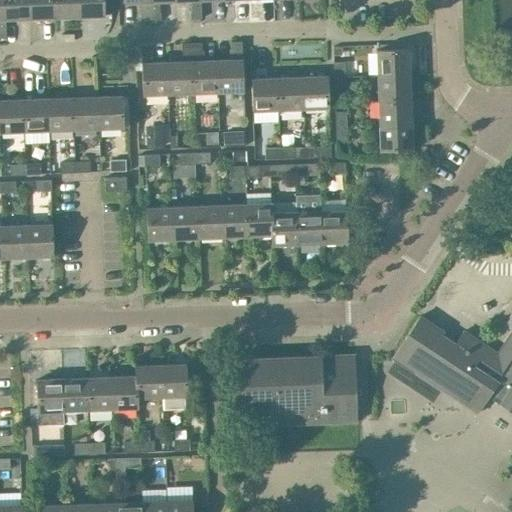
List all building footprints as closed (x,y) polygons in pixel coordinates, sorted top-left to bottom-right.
[(29,19),(28,0),(3,0),(5,20),(29,19)] [(54,18),(53,0),(28,0),(29,19),(54,18)] [(79,17),(78,0),(53,0),(54,18),(79,17)] [(105,16),(104,0),(78,0),(79,17),(105,16)] [(151,20),(149,0),(124,0),(124,3),(141,3),(141,13),(141,21),(151,20)] [(175,1),(174,0),(149,0),(151,20),(161,20),(161,12),(160,12),(159,2),(175,1)] [(200,0),(199,0),(174,0),(175,1),(191,1),(191,11),(190,11),(190,19),(201,18),(201,0),(200,0)] [(243,92),(242,41),(231,42),(231,49),(232,49),(232,60),(216,60),(217,93),(243,92)] [(193,93),(191,43),(181,44),(181,51),(182,51),(183,62),(167,62),(168,94),(193,93)] [(217,93),(216,60),(201,61),(201,50),(201,43),(191,43),(193,93),(217,93)] [(168,94),(167,62),(152,63),(151,52),(152,52),(152,44),(141,45),(143,95),(168,94)] [(344,57),(343,47),(333,47),(333,58),(344,57)] [(410,75),(409,49),(376,50),(377,76),(410,75)] [(344,62),(333,62),(334,78),(345,78),(344,62)] [(411,100),(410,75),(377,76),(378,101),(411,100)] [(329,108),(327,76),(302,77),(303,109),(329,108)] [(303,109),(302,77),(277,78),(278,110),(303,109)] [(278,110),(277,78),(251,79),(252,111),(278,110)] [(345,92),(345,78),(334,78),(334,92),(345,92)] [(124,128),(123,96),(97,97),(98,129),(124,128)] [(98,129),(97,97),(72,98),(73,130),(98,129)] [(73,130),(72,98),(47,99),(48,131),(73,130)] [(48,131),(47,99),(22,100),(24,132),(48,131)] [(0,132),(24,132),(22,100),(0,100),(0,132)] [(412,125),(411,100),(378,101),(379,126),(412,125)] [(346,111),(335,112),(336,128),(346,127),(346,111)] [(413,150),(412,125),(379,126),(380,151),(413,150)] [(347,141),(346,127),(336,128),(336,142),(347,141)] [(331,157),(330,146),(315,147),(315,158),(331,157)] [(295,158),(295,147),(280,148),(280,159),(295,158)] [(280,159),(280,148),(265,149),(265,159),(280,159)] [(210,163),(209,152),(194,153),(195,164),(210,163)] [(195,164),(194,153),(179,154),(180,165),(195,164)] [(160,165),(159,154),(144,155),(144,166),(160,165)] [(126,171),(125,160),(110,160),(110,171),(126,171)] [(90,172),(90,161),(74,162),(75,173),(90,172)] [(75,173),(74,162),(60,163),(60,173),(75,173)] [(345,173),(345,162),(330,163),(330,174),(345,173)] [(41,174),(40,163),(25,164),(25,175),(41,174)] [(25,175),(25,164),(10,165),(11,176),(25,175)] [(295,175),(294,164),(279,165),(279,176),(295,175)] [(310,175),(309,164),(294,164),(295,175),(310,175)] [(245,177),(245,166),(230,167),(230,178),(245,177)] [(260,176),(260,166),(245,166),(245,177),(260,176)] [(126,191),(126,177),(104,178),(105,192),(126,191)] [(51,191),(51,180),(35,181),(36,191),(51,191)] [(15,192),(15,181),(0,182),(0,193),(15,192)] [(273,245),(271,213),(270,213),(270,203),(246,204),(248,236),(271,235),(272,245),(273,245)] [(248,236),(246,204),(222,205),(223,237),(248,236)] [(223,237),(222,205),(197,206),(198,238),(223,237)] [(198,238),(197,206),(172,207),(173,239),(198,238)] [(173,239),(172,207),(146,208),(147,240),(173,239)] [(348,242),(347,210),(321,211),(322,243),(348,242)] [(322,243),(321,211),(296,212),(297,244),(322,243)] [(297,244),(296,212),(271,213),(273,245),(297,244)] [(53,256),(52,224),(26,225),(27,257),(53,256)] [(27,257),(26,225),(1,226),(2,258),(27,257)] [(511,317),(506,326),(511,330),(511,331),(497,355),(462,332),(454,343),(441,335),(443,332),(419,317),(392,357),(477,414),(488,397),(511,413),(511,317)] [(357,421),(354,355),(234,359),(236,410),(266,409),(267,425),(357,421)] [(187,396),(186,364),(160,365),(162,397),(163,410),(185,409),(185,396),(187,396)] [(162,397),(160,365),(135,366),(137,408),(138,408),(138,398),(162,397)] [(137,408),(135,366),(135,376),(111,377),(112,409),(137,408)] [(112,409),(111,377),(86,378),(87,410),(112,409)] [(87,410),(86,378),(61,379),(62,411),(87,410)] [(62,411),(61,379),(36,380),(37,412),(62,411)] [(190,450),(189,439),(174,440),(175,451),(190,450)] [(154,440),(138,441),(139,452),(154,451),(154,440)] [(139,452),(138,441),(123,442),(124,452),(139,452)] [(104,442),(88,443),(89,454),(104,453),(104,442)] [(89,454),(88,443),(74,443),(74,454),(89,454)] [(38,444),(38,456),(54,455),(53,444),(38,444)] [(0,469),(9,469),(9,458),(0,458),(0,469)] [(154,470),(154,459),(143,460),(143,471),(154,470)] [(193,511),(193,500),(167,501),(167,511),(193,511)] [(167,511),(167,501),(142,502),(142,511),(167,511)] [(142,511),(142,502),(117,503),(117,511),(142,511)] [(117,511),(117,503),(92,504),(92,511),(117,511)]
